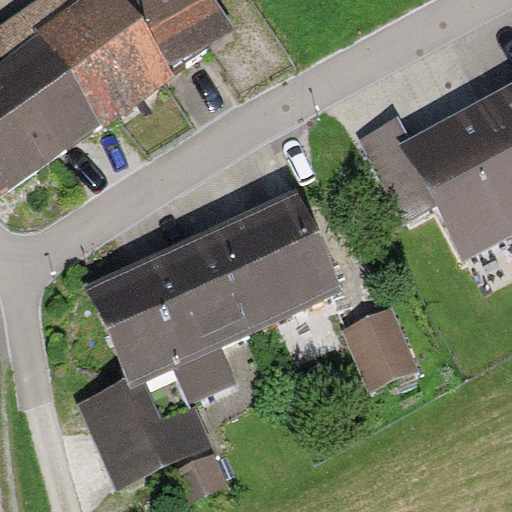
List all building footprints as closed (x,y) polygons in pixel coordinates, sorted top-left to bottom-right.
[(0,89),(0,222),(5,230),(188,112),(178,96),(246,53),(212,0),(76,0),(0,49),(0,84),(2,88),(0,89)] [(511,168),(511,108),(487,122),(511,168)] [(467,262),(511,237),(511,168),(487,122),(413,162),(439,210),(467,262)] [(414,223),(439,210),(413,162),(396,131),(367,146),(396,198),(400,196),(414,223)] [(301,214),(214,253),(250,336),(338,298),(301,214)] [(250,336),(214,253),(99,303),(136,388),(87,410),(118,483),(204,445),(189,406),(234,386),(220,353),(250,336)] [(374,393),(423,377),(401,309),(351,326),(374,393)]
